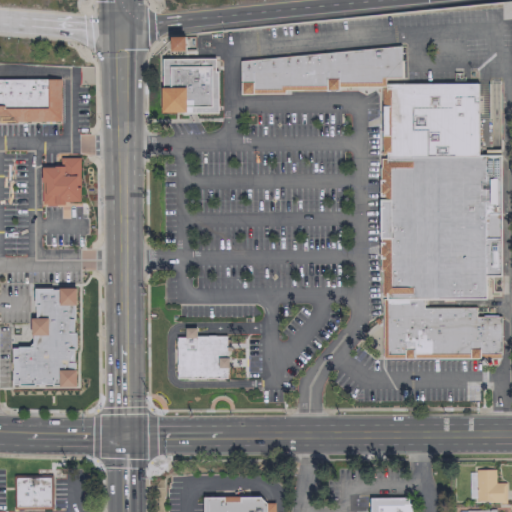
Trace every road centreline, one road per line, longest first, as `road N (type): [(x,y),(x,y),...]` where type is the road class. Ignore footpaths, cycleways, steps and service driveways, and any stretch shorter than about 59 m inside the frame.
road 1 (secondary): [(119,25),(122,343)]
road 2 (secondary): [(223,434),(511,432)]
road 3 (motorway): [(119,25),(372,0)]
